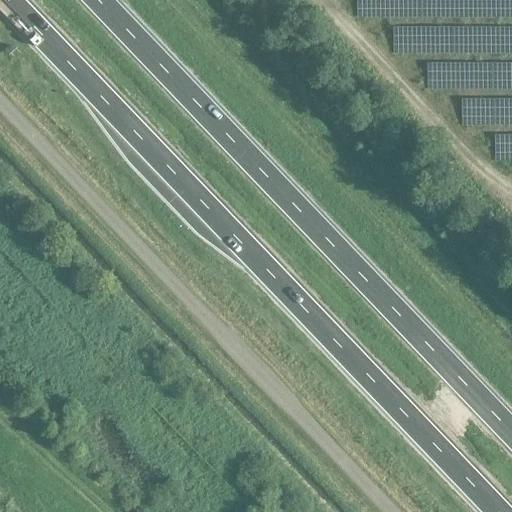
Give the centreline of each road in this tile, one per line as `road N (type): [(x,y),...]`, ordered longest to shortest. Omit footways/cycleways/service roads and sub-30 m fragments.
road 1 (trunk): [(9,0),(499,511)]
road 2 (trunk): [(511,430),(99,0)]
road 3 (unclassified): [(392,511),(0,101)]
